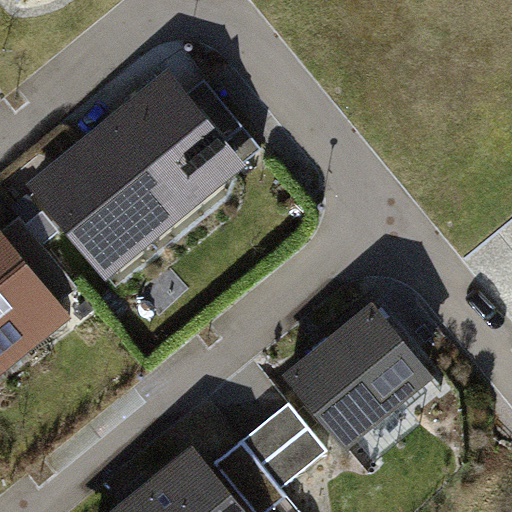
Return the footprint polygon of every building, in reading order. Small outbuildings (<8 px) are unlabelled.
[(209,78),(183,100),(237,163),(243,170),(268,148),(209,78)] [(151,94),(42,184),(96,249),(151,204),(166,222),(237,163),(183,100),(179,94),(162,107),(151,94)] [(26,223),(3,242),(33,277),(55,258),(26,223)] [(3,242),(0,238),(0,351),(56,304),(33,277),(3,242)] [(55,258),(33,277),(56,304),(78,285),(55,258)] [(300,377),(354,442),(440,370),(387,306),(300,377)] [(253,511),(203,450),(124,511),(253,511)]
